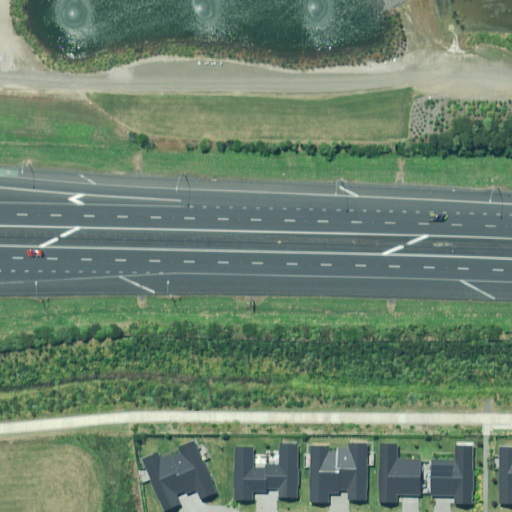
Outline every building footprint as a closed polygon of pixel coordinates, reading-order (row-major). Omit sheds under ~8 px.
[(159,453),(144,460),(166,511),(169,511),(181,507),(176,495),(185,491),(187,495),(197,490),(201,498),(217,491),(196,442),(180,449),(183,455),(173,458),(172,456),(162,460),(159,453)] [(331,447),(312,446),(311,504),(330,504),(330,493),(340,493),(340,490),(349,491),(349,501),(368,501),(369,444),(351,444),(350,450),(340,449),(340,453),(330,453),(331,447)] [(399,444),(381,444),(380,503),(398,504),(399,495),(421,496),(422,461),(399,460),(399,444)] [(255,448),(237,448),(236,501),(254,502),(254,492),(268,493),(268,489),(280,490),(280,498),(299,499),(300,446),(281,446),(281,466),(268,466),(267,469),(255,469),(255,448)] [(473,508),(475,449),(459,449),(458,461),(433,461),(432,495),(458,495),(457,507),(473,508)] [(511,450),(504,451),(503,506),(511,505),(511,450)]
